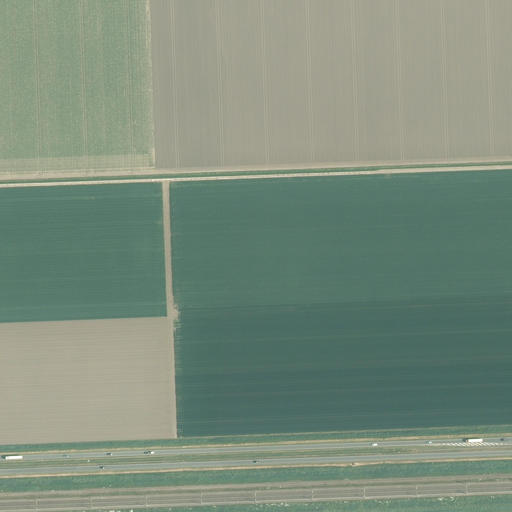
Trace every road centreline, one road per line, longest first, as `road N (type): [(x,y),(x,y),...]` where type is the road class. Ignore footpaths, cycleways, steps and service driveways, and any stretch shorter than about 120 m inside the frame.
road 1 (trunk): [(0,472),(511,452)]
road 2 (trunk): [(511,440),(0,458)]
road 3 (track): [(0,494),(511,476)]
